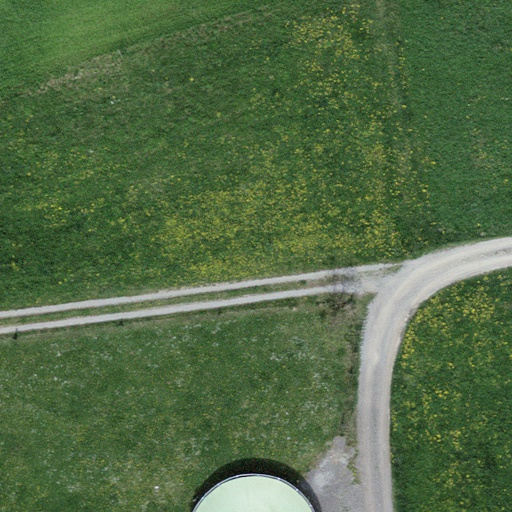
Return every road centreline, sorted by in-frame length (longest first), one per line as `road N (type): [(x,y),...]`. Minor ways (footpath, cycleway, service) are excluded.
road 1 (track): [(0,322),(415,271)]
road 2 (track): [(511,253),(415,271),(389,314),(377,361),(380,511)]
